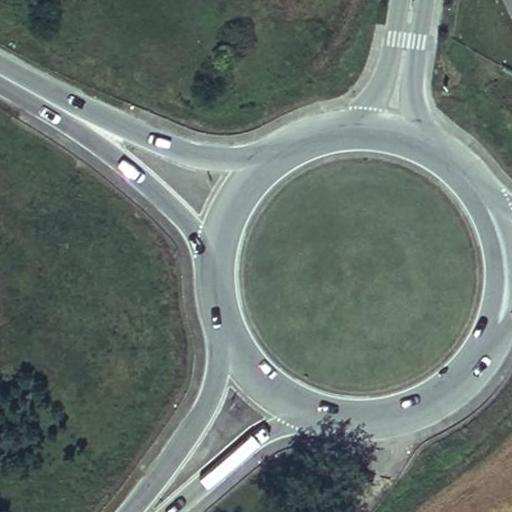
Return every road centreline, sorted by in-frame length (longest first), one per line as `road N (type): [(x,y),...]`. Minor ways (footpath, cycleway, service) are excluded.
road 1 (primary): [(272,156),(195,146),(0,64)]
road 2 (primary): [(0,77),(172,200),(214,247)]
road 3 (primary): [(308,412),(355,421),(402,415),(446,393),(480,357),(501,313)]
road 4 (tertiary): [(225,334),(203,404),(134,511)]
road 5 (tertiary): [(160,511),(283,417),(308,412)]
road 6 (unclassified): [(420,142),(417,49),(425,0)]
road 7 (unclassified): [(399,0),(377,83),(350,128)]
road 8 (primary): [(501,313),(506,270),(479,191)]
